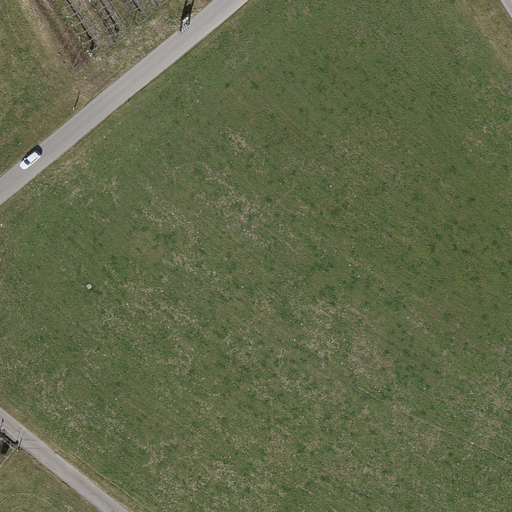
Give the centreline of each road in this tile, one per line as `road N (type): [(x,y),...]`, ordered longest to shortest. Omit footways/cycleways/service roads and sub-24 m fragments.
road 1 (unclassified): [(236,0),(0,194)]
road 2 (unclassified): [(0,426),(111,511)]
